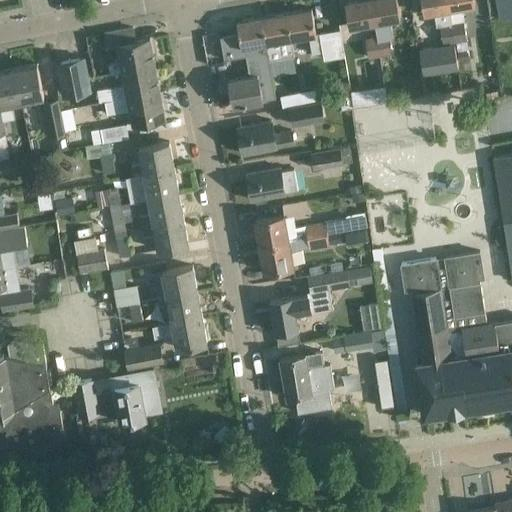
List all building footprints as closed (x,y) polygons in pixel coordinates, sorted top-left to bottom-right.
[(364,38),(368,58),(381,56),(370,0),(355,0),(345,2),(349,27),(374,23),(376,36),(364,38)] [(370,0),(381,56),(392,54),(389,40),(393,39),(390,20),(400,18),(397,0),(370,0)] [(440,26),(443,43),(455,41),(447,0),(421,0),(424,14),(434,12),(436,26),(440,26)] [(447,0),(455,41),(466,39),(461,7),(475,5),(474,0),(447,0)] [(511,17),(511,0),(496,0),(499,19),(511,17)] [(312,8),(287,12),(291,39),(309,36),(313,55),(322,54),(323,59),(344,55),(340,28),(327,30),(319,32),(319,34),(317,35),(312,8)] [(262,17),(270,61),(294,57),(291,39),(287,12),(262,17)] [(247,56),(248,67),(270,63),(270,61),(262,17),(237,21),(239,34),(222,36),(226,59),(247,56)] [(118,46),(123,72),(155,66),(150,39),(137,41),(134,26),(104,32),(107,48),(118,46)] [(455,43),(418,49),(422,73),(458,67),(455,43)] [(84,57),(55,63),(62,96),(92,90),(84,57)] [(13,68),(20,102),(44,97),(37,63),(13,68)] [(229,79),(234,105),(276,98),(270,63),(248,67),(250,75),(229,79)] [(114,99),(114,101),(160,92),(155,66),(123,72),(125,85),(112,87),(114,99)] [(0,133),(6,132),(3,120),(14,117),(11,104),(20,102),(13,68),(0,70),(0,133)] [(300,89),(302,102),(317,99),(315,86),(300,89)] [(368,89),(371,105),(387,102),(384,86),(368,89)] [(393,88),(387,90),(389,101),(395,99),(393,88)] [(283,106),(302,102),(300,89),(281,92),(283,106)] [(160,92),(114,101),(105,102),(107,113),(129,109),(132,125),(165,118),(160,92)] [(65,133),(58,98),(42,101),(50,136),(65,133)] [(321,101),(289,107),(292,124),(324,118),(321,101)] [(76,106),(66,107),(69,128),(78,126),(76,106)] [(238,127),(243,154),(277,148),(296,144),(292,129),(274,133),(272,121),(238,127)] [(129,138),(126,123),(100,128),(103,142),(109,141),(129,138)] [(100,156),(103,173),(115,171),(109,141),(103,142),(85,146),(87,158),(100,156)] [(130,165),(132,176),(174,168),(170,142),(139,148),(142,163),(130,165)] [(341,148),(310,152),(312,169),(343,164),(341,148)] [(511,153),(492,156),(511,279),(511,278),(511,153)] [(12,168),(23,166),(21,154),(9,157),(9,156),(0,157),(0,173),(12,172),(12,168)] [(147,188),(149,200),(179,194),(174,168),(132,176),(135,191),(147,188)] [(247,173),(251,200),(286,195),(285,191),(297,188),(294,168),(282,170),(281,168),(247,173)] [(106,188),(110,207),(121,205),(121,204),(118,186),(106,188)] [(140,215),(142,227),(184,219),(179,194),(149,200),(151,213),(140,215)] [(74,211),(71,196),(55,199),(57,214),(74,211)] [(110,207),(114,232),(126,230),(125,221),(136,219),(133,201),(121,204),(121,205),(110,207)] [(0,228),(20,225),(18,212),(0,214),(0,228)] [(255,220),(260,245),(327,233),(325,220),(304,224),(304,227),(287,230),(284,214),(255,220)] [(155,233),(158,249),(189,244),(184,219),(142,227),(144,235),(155,233)] [(0,268),(15,266),(12,245),(27,243),(24,225),(0,229),(0,268)] [(126,230),(114,232),(119,256),(131,254),(126,230)] [(260,245),(264,272),(294,266),(291,249),(309,246),(309,249),(329,245),(327,233),(260,245)] [(78,254),(81,272),(108,268),(105,247),(97,248),(95,236),(73,239),(76,254),(78,254)] [(413,291),(410,291),(415,320),(422,363),(416,364),(423,413),(450,409),(450,407),(461,405),(461,406),(511,398),(511,317),(487,321),(480,275),(484,274),(480,248),(400,260),(405,288),(412,287),(413,291)] [(307,294),(292,297),(270,300),(276,333),(298,329),(295,313),(310,310),(310,313),(333,309),(330,290),(329,288),(369,282),(368,275),(366,264),(307,275),(309,291),(306,291),(307,294)] [(0,294),(2,309),(34,305),(31,287),(18,289),(15,266),(0,268),(0,294)] [(162,271),(167,297),(198,291),(193,266),(162,271)] [(128,303),(140,301),(137,285),(125,287),(128,303)] [(172,322),(202,316),(198,291),(167,297),(172,322)] [(362,303),(368,328),(385,325),(379,299),(362,303)] [(140,301),(128,303),(132,322),(143,319),(140,301)] [(202,316),(172,322),(172,323),(153,326),(155,339),(175,336),(177,348),(207,342),(202,316)] [(371,331),(343,335),(345,351),(373,346),(371,331)] [(7,354),(4,354),(4,352),(0,352),(0,413),(6,412),(7,415),(5,416),(6,421),(0,422),(2,431),(8,430),(9,433),(7,433),(9,445),(44,453),(65,440),(59,405),(53,404),(43,345),(15,338),(7,343),(9,355),(7,354)] [(161,341),(124,348),(127,369),(165,362),(161,341)] [(295,396),(298,413),(332,407),(329,389),(335,388),(330,364),(324,365),(322,351),(305,353),(280,358),(287,397),(295,396)] [(386,358),(374,360),(381,407),(393,405),(386,358)] [(154,367),(110,375),(113,389),(115,388),(122,421),(145,417),(144,413),(162,410),(154,367)] [(99,412),(92,378),(76,381),(82,415),(99,412)] [(467,511),(511,511),(511,498),(495,501),(496,506),(467,511)]
